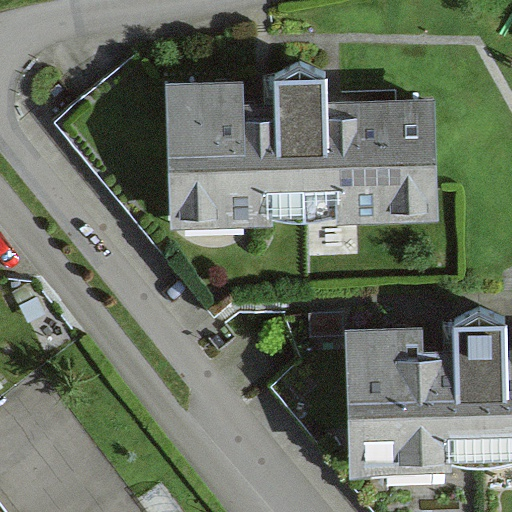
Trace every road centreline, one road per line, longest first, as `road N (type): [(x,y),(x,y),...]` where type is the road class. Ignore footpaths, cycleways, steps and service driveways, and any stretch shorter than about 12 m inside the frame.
road 1 (residential): [(0,83),(230,410),(235,442)]
road 2 (residential): [(235,442),(189,428),(0,198)]
road 3 (residential): [(182,0),(0,34)]
